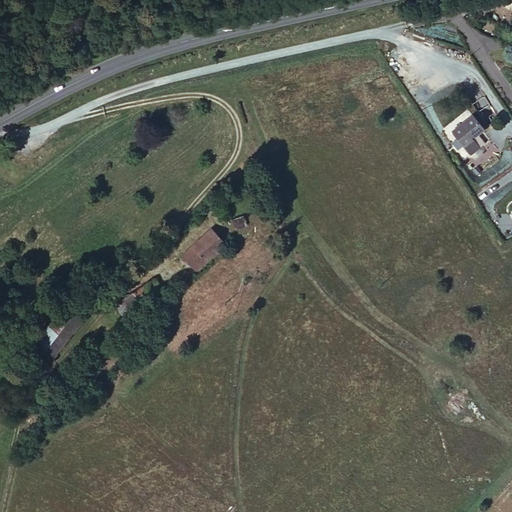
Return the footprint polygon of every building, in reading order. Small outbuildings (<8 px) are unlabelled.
[(483,130),(473,115),(453,128),(462,143),(483,130)] [(471,138),(462,143),(468,152),(477,147),(471,138)] [(253,207),(236,217),(240,224),(256,215),(253,207)] [(215,227),(182,251),(194,268),(227,245),(215,227)] [(153,277),(132,291),(123,297),(128,306),(159,287),(153,277)] [(87,315),(64,302),(37,345),(60,360),(87,315)]
